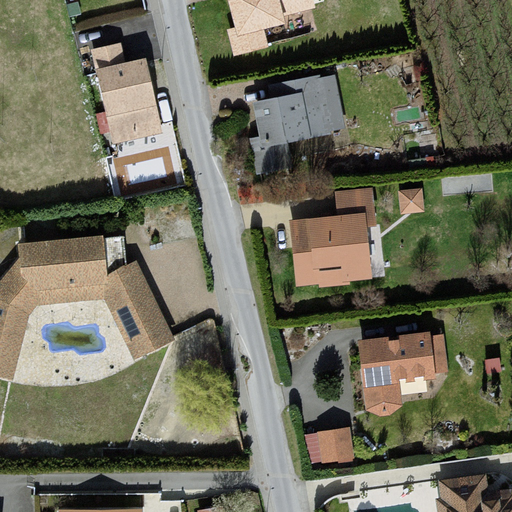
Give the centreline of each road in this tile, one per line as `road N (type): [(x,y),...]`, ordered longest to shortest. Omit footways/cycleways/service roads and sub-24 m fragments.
road 1 (residential): [(172,0),(286,511)]
road 2 (unknown): [(279,485),(511,470)]
